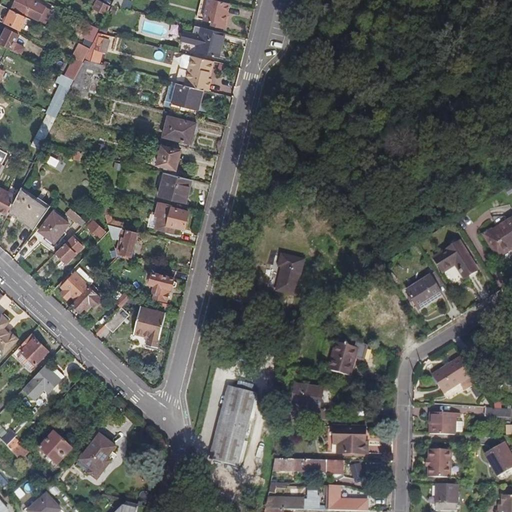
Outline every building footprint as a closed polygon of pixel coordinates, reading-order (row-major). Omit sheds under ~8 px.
[(34,9),(37,3),(31,0),(16,0),(12,8),(33,18),(37,11),(34,9)] [(107,15),(111,6),(98,0),(94,8),(107,15)] [(130,9),(132,2),(127,0),(122,0),(120,7),(129,9),(130,9)] [(224,25),(229,4),(212,0),(208,0),(204,19),(224,25)] [(19,31),(25,17),(11,10),(4,24),(19,31)] [(90,49),(98,32),(100,28),(96,26),(92,24),(82,45),(84,46),(90,49)] [(183,42),(197,46),(196,51),(203,52),(203,54),(209,55),(209,54),(219,56),(225,33),(202,27),(200,35),(186,32),(183,34),(181,39),(183,42)] [(20,46),(24,38),(6,29),(0,41),(0,44),(20,54),(24,48),(20,46)] [(106,52),(109,39),(101,37),(102,33),(101,33),(98,32),(90,49),(85,58),(84,60),(99,64),(103,51),(106,52)] [(81,56),(79,60),(83,63),(84,60),(85,58),(90,49),(84,46),(80,55),(81,56)] [(210,73),(211,74),(214,61),(192,56),(192,57),(184,55),(182,56),(179,65),(180,67),(189,69),(185,85),(203,90),(209,91),(212,80),(210,79),(208,79),(210,73)] [(74,81),(83,63),(79,60),(75,58),(66,77),(74,81)] [(88,92),(94,70),(99,72),(101,72),(103,65),(99,64),(84,60),(83,63),(74,81),(71,88),(72,88),(77,89),(88,92)] [(94,93),(99,72),(94,70),(88,92),(94,93)] [(71,88),(74,81),(66,77),(60,74),(56,83),(60,85),(46,113),(47,114),(55,118),(57,115),(71,88)] [(198,110),(203,90),(185,85),(177,83),(171,103),(198,110)] [(40,150),(44,142),(55,118),(47,114),(32,146),(40,150)] [(198,127),(196,125),(196,124),(169,117),(164,136),(191,143),(194,135),(195,135),(197,134),(198,130),(198,127)] [(176,170),(181,151),(162,146),(157,165),(176,170)] [(80,159),(82,151),(75,150),(73,157),(80,159)] [(0,172),(0,173),(2,170),(1,169),(8,155),(0,151),(0,172)] [(57,167),(60,160),(52,155),(48,163),(57,167)] [(186,202),(191,180),(164,173),(158,196),(186,202)] [(0,211),(7,215),(16,198),(0,188),(0,211)] [(33,232),(44,215),(18,198),(7,215),(33,232)] [(105,215),(108,225),(112,226),(118,227),(121,228),(122,224),(111,221),(109,214),(110,214),(106,201),(102,203),(103,206),(105,215)] [(188,213),(156,204),(153,218),(156,219),(153,230),(169,234),(171,227),(175,228),(184,230),(188,213)] [(69,209),(64,215),(75,224),(76,223),(80,227),(84,223),(69,209)] [(54,244),(69,225),(54,213),(39,232),(54,244)] [(105,232),(92,218),(86,224),(100,238),(105,232)] [(511,253),(511,223),(480,244),(494,265),(511,253)] [(132,257),(138,234),(122,229),(122,228),(121,228),(118,227),(112,226),(108,225),(110,230),(111,235),(120,237),(116,252),(117,256),(121,257),(122,254),(132,257)] [(67,263),(83,247),(72,236),(56,252),(67,263)] [(180,253),(182,244),(169,240),(166,250),(180,253)] [(189,256),(192,246),(182,244),(180,253),(189,256)] [(473,278),(456,251),(430,267),(438,280),(451,272),(460,286),(473,278)] [(298,299),(305,264),(279,258),(272,293),(298,299)] [(173,288),(177,271),(156,266),(152,283),(158,284),(154,297),(167,300),(170,287),(173,288)] [(71,296),(76,301),(89,287),(74,274),(68,269),(55,282),(62,288),(64,290),(61,294),(67,300),(71,296)] [(112,277),(105,269),(101,274),(108,281),(112,277)] [(439,303),(427,284),(403,299),(415,318),(439,303)] [(94,307),(101,299),(89,287),(76,301),(72,305),(81,312),(89,303),(94,307)] [(121,307),(130,298),(124,292),(114,303),(120,309),(121,307)] [(390,325),(375,302),(346,320),(361,344),(390,325)] [(112,333),(129,315),(121,307),(120,309),(104,326),(112,333)] [(159,349),(168,315),(143,309),(137,335),(152,338),(150,346),(159,349)] [(0,352),(3,356),(18,339),(10,332),(8,333),(3,328),(5,327),(9,322),(1,315),(0,316),(0,352)] [(48,351),(31,335),(18,349),(23,353),(18,358),(30,370),(48,351)] [(356,368),(360,354),(353,350),(351,356),(329,350),(322,378),(345,384),(349,366),(356,368)] [(461,398),(474,390),(457,365),(429,384),(441,401),(457,391),(461,398)] [(45,366),(23,390),(35,401),(45,390),(48,393),(61,380),(64,377),(54,368),(51,371),(45,366)] [(235,467),(250,396),(226,391),(211,462),(235,467)] [(313,416),(317,397),(293,392),(292,394),(291,394),(288,410),(282,409),(279,427),(288,427),(289,423),(297,424),(298,419),(309,421),(316,422),(315,428),(333,429),(333,419),(317,418),(317,417),(313,416)] [(510,424),(510,416),(490,415),(484,415),(484,423),(510,424)] [(447,441),(448,424),(452,425),(452,420),(422,418),(421,440),(447,441)] [(7,447),(16,438),(10,432),(2,441),(7,447)] [(360,452),(361,435),(325,434),(324,451),(328,451),(328,461),(363,462),(363,452),(360,452)] [(57,467),(72,451),(55,435),(40,450),(57,467)] [(96,473),(116,447),(100,435),(81,460),(96,473)] [(12,452),(22,442),(20,440),(10,451),(12,452)] [(32,451),(22,442),(12,452),(21,463),(31,452),(32,451)] [(511,472),(511,469),(501,450),(481,460),(494,483),(511,472)] [(447,483),(448,456),(426,455),(426,467),(427,467),(427,472),(425,472),(425,483),(447,483)] [(382,464),(353,462),(353,482),(381,483),(382,464)] [(329,477),(329,466),(271,465),(269,476),(329,477)] [(339,480),(340,466),(329,466),(329,477),(329,480),(339,480)] [(0,484),(5,488),(10,482),(0,474),(0,484)] [(67,490),(58,480),(55,485),(63,493),(67,490)] [(449,511),(450,490),(429,489),(428,511),(449,511)] [(362,511),(362,507),(334,506),(334,493),(324,492),(323,511),(362,511)] [(58,511),(61,510),(47,495),(29,511),(58,511)]
